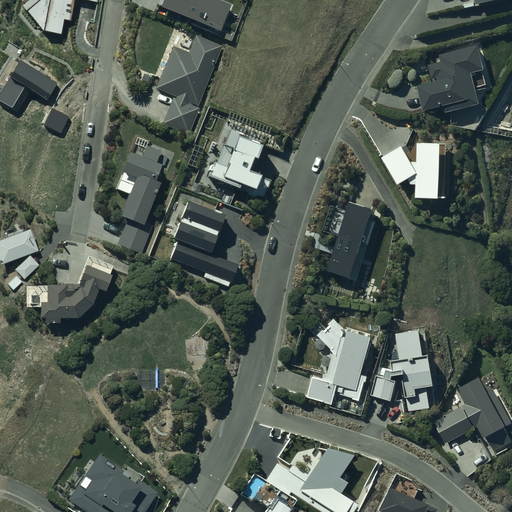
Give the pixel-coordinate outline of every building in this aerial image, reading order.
[(189,103),(197,106),(222,47),(196,36),(188,54),(173,47),(155,90),(175,98),(175,100),(172,99),(162,125),(188,136),(199,110),(188,105),(189,103)] [(417,87),(423,112),(444,108),(446,114),(479,107),(473,76),(484,73),(478,47),(440,56),(442,64),(428,67),(431,80),(437,79),(437,82),(417,87)] [(209,174),(207,180),(238,193),(239,189),(252,194),(258,180),(246,175),(251,162),(256,165),(262,146),(249,142),(250,139),(229,132),(223,150),(232,153),(226,170),(213,166),(212,170),(210,169),(208,174),(209,174)] [(417,186),(416,200),(439,202),(439,201),(446,201),(446,197),(444,197),(446,146),(418,145),(417,163),(410,163),(402,148),(383,159),(399,187),(409,181),(411,186),(417,186)] [(126,222),(116,246),(140,256),(152,227),(144,224),(159,187),(154,185),(161,168),(155,166),(160,153),(146,147),(140,160),(128,155),(120,176),(122,177),(116,191),(128,196),(122,209),(123,209),(119,219),(126,222)] [(177,243),(170,261),(204,274),(203,279),(227,288),(229,283),(230,284),(236,266),(209,256),(214,241),(218,242),(221,232),(219,231),(224,218),(186,205),(181,221),(182,221),(180,225),(178,224),(172,241),(177,243)] [(64,287),(25,286),(26,309),(38,309),(39,322),(44,322),(44,326),(59,326),(59,323),(75,322),(75,324),(79,324),(94,310),(99,297),(96,296),(98,293),(104,296),(112,278),(109,277),(113,267),(91,257),(89,260),(87,259),(77,282),(79,282),(76,288),(72,288),(72,284),(64,285),(64,287)] [(324,375),(323,380),(313,377),(309,393),(307,399),(332,405),(336,393),(341,394),(340,396),(360,401),(367,373),(363,372),(373,335),(346,327),(345,330),(335,320),(329,326),(329,327),(318,337),(332,351),(331,352),(333,354),(327,376),(324,375)] [(406,400),(408,412),(429,411),(427,390),(434,389),(430,358),(424,358),(420,332),(411,332),(411,331),(408,331),(408,333),(395,335),(400,362),(391,363),(392,372),(387,369),(378,367),(376,379),(371,396),(391,403),(397,384),(391,382),(393,378),(404,377),(404,381),(402,381),(405,400),(406,400)] [(484,440),(486,439),(495,456),(511,448),(509,444),(511,442),(511,441),(505,430),(506,429),(505,428),(511,424),(510,422),(511,420),(511,418),(496,389),(485,394),(479,380),(457,391),(466,406),(434,422),(446,445),(478,428),(484,440)] [(345,486),(337,481),(351,459),(348,458),(349,457),(335,454),(334,455),(325,452),(312,471),(311,470),(307,476),(291,467),(288,472),(276,465),(266,480),(289,496),(290,494),(317,511),(353,511),(355,509),(338,497),(345,486)] [(145,511),(156,495),(138,483),(135,486),(121,477),(123,474),(97,457),(83,478),(91,483),(86,490),(78,485),(67,502),(83,511),(145,511)] [(293,504),(295,500),(253,472),(240,493),(251,500),(253,497),(267,507),(264,511),(290,511),(295,506),(293,504)]
